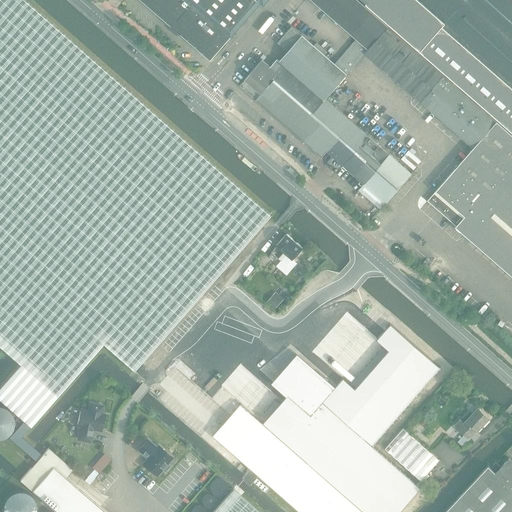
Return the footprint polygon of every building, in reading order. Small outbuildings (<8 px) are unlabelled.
[(0,0),(0,346),(2,348),(20,364),(0,386),(0,399),(24,420),(9,437),(30,456),(36,462),(42,455),(35,449),(21,437),(99,347),(102,343),(108,348),(133,370),(190,305),(269,215),(245,194),(194,149),(23,0),(0,0)] [(139,0),(171,26),(171,27),(179,34),(181,34),(210,60),(260,3),(264,6),(268,0),(139,0)] [(496,262),(511,276),(511,135),(496,121),(388,27),(389,27),(357,0),(311,0),(356,38),(338,59),(350,70),(365,53),(473,148),(426,201),(496,262)] [(366,4),(511,133),(511,1),(510,0),(361,0),(366,4)] [(288,52),(279,62),(324,100),(325,99),(346,74),(324,55),(327,52),(316,43),(313,46),(291,27),(277,43),(288,52)] [(239,86),(305,143),(335,108),(325,99),(324,100),(279,62),(276,60),(271,66),(263,59),(239,86)] [(335,108),(305,143),(321,157),(327,151),(346,128),(363,142),(368,137),(335,108)] [(343,165),(361,145),(363,142),(346,128),(327,151),(343,165)] [(354,175),(364,184),(389,155),(368,137),(363,142),(361,145),(372,154),(354,175)] [(343,165),(354,175),(372,154),(361,145),(343,165)] [(410,150),(402,158),(415,169),(422,160),(410,150)] [(386,202),(410,174),(389,155),(364,184),(386,202)] [(273,253),(269,257),(273,261),(277,257),(281,261),(282,260),(288,264),(292,259),(302,248),(286,234),(276,246),(277,246),(272,252),(273,253)] [(272,296),(267,301),(276,308),(280,303),(272,296)] [(288,395),(263,423),(363,511),(398,511),(421,487),(373,445),(441,368),(390,323),(376,339),(388,350),(355,388),(343,378),(334,387),(298,355),(274,382),(288,395)] [(90,442),(92,433),(91,432),(92,428),(100,430),(104,414),(101,414),(103,406),(90,403),(88,411),(81,409),(77,425),(81,426),(78,439),(90,442)] [(241,404),(212,436),(250,469),(245,474),(244,475),(233,488),(241,495),(258,476),(299,511),(363,511),(263,423),(241,404)] [(476,432),(490,419),(478,408),(463,424),(460,420),(455,425),(468,438),(475,431),(476,432)] [(403,427),(384,448),(421,481),(439,460),(404,428),(403,427)] [(146,456),(146,455),(149,458),(144,463),(157,474),(162,469),(165,471),(170,465),(167,463),(171,457),(159,446),(157,448),(147,440),(139,450),(146,456)] [(105,511),(65,476),(72,469),(48,448),(42,455),(36,462),(20,480),(54,511),(53,511),(105,511)] [(511,511),(511,460),(509,458),(496,473),(488,466),(445,511),(511,511)] [(103,468),(96,463),(92,467),(99,473),(103,468)] [(260,511),(233,488),(212,511),(260,511)]
